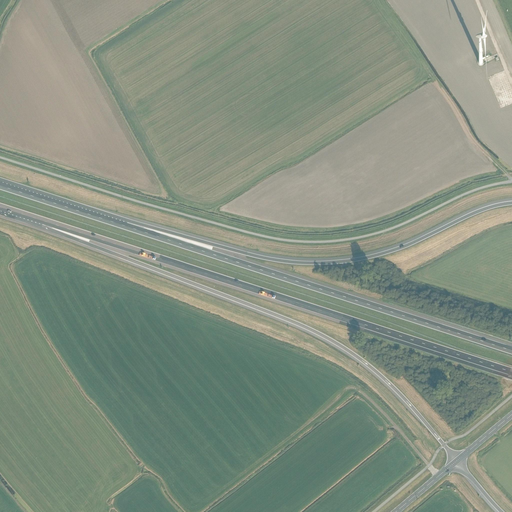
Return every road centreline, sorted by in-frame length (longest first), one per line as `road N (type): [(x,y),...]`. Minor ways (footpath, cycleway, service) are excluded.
road 1 (motorway): [(42,221),(511,372)]
road 2 (motorway): [(42,221),(324,338),(396,391),(456,461)]
road 3 (motorway): [(511,350),(126,226)]
road 4 (motorway): [(511,203),(390,251),(329,263),(263,258),(126,226)]
road 5 (track): [(511,179),(473,141),(378,0)]
road 6 (motorway): [(126,226),(0,185)]
